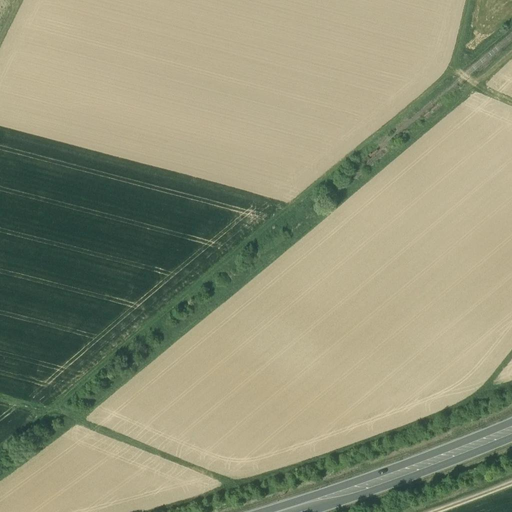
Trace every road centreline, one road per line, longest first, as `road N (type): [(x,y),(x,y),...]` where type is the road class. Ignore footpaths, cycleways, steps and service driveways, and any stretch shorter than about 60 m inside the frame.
road 1 (track): [(0,482),(268,266),(475,82),(511,103)]
road 2 (track): [(0,457),(63,419),(461,72),(475,82)]
road 3 (trunk): [(291,511),(511,430)]
road 4 (track): [(0,403),(70,420),(214,478)]
